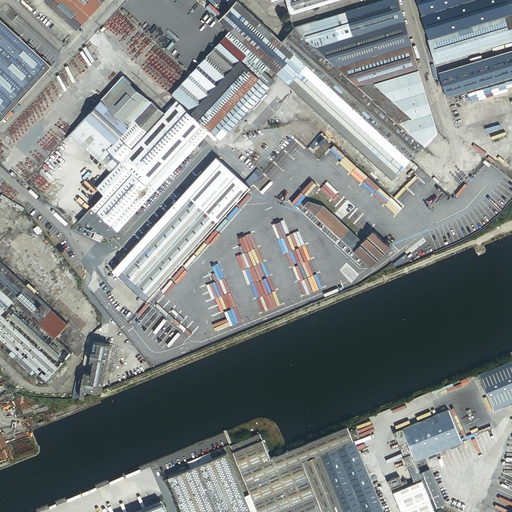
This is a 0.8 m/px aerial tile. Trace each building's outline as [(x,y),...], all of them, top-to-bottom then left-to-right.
[(101,1),(99,0),(43,0),(75,29),(101,1)] [(280,40),(235,0),(230,0),(227,5),(229,7),(218,19),(275,72),(293,52),(280,40)] [(270,0),(271,0),(285,0),(289,13),(333,0),(270,0)] [(336,67),(410,44),(396,0),(385,0),(293,28),(329,60),(336,67)] [(416,0),(428,38),(511,13),(511,0),(416,0)] [(511,0),(511,13),(511,17),(511,48),(438,72),(446,96),(511,75),(511,0)] [(511,39),(511,17),(511,13),(428,38),(436,63),(511,39)] [(0,19),(0,119),(50,65),(0,19)] [(293,28),(280,40),(293,52),(316,73),(329,61),(329,60),(293,28)] [(228,30),(224,35),(235,44),(263,71),(266,68),(267,66),(228,30)] [(224,35),(219,40),(230,50),(235,44),(224,35)] [(175,99),(209,130),(263,71),(235,44),(230,50),(219,40),(170,94),(175,99)] [(418,68),(410,44),(336,67),(358,86),(418,68)] [(316,73),(293,52),(275,72),(391,178),(409,159),(316,73)] [(316,73),(409,159),(422,145),(397,122),(365,93),(358,86),(336,67),(329,60),(329,61),(316,73)] [(418,68),(358,86),(365,93),(420,77),(418,68)] [(263,71),(209,130),(219,139),(274,80),(266,73),(263,71)] [(163,112),(122,76),(84,117),(112,142),(132,119),(146,131),(163,112)] [(420,77),(365,93),(397,122),(431,111),(420,77)] [(200,140),(209,130),(175,99),(163,112),(146,131),(132,119),(112,142),(106,149),(119,161),(112,169),(97,185),(104,192),(91,206),(117,230),(195,144),(200,140)] [(422,145),(436,128),(431,111),(397,122),(422,145)] [(112,142),(84,117),(71,131),(112,169),(119,161),(106,149),(112,142)] [(218,220),(249,186),(215,156),(172,203),(178,209),(191,195),(218,220)] [(23,207),(0,193),(0,198),(21,210),(23,207)] [(144,300),(218,220),(191,195),(178,209),(172,203),(111,270),(144,300)] [(352,250),(362,240),(324,205),(308,200),(304,204),(352,250)] [(371,229),(362,240),(352,250),(370,266),(389,245),(371,229)] [(60,261),(55,265),(58,269),(63,265),(60,261)] [(0,344),(2,342),(10,349),(11,350),(13,352),(15,354),(12,358),(28,373),(32,369),(34,371),(33,372),(36,374),(37,373),(44,380),(69,352),(54,338),(37,322),(50,308),(0,262),(0,344)] [(67,324),(50,308),(37,322),(54,338),(67,324)] [(79,395),(84,396),(85,390),(95,391),(101,389),(109,343),(96,341),(93,341),(89,361),(92,362),(90,372),(88,372),(88,371),(86,371),(86,372),(82,372),(80,381),(81,381),(79,395)] [(493,409),(511,401),(511,358),(478,373),(493,409)] [(393,431),(407,465),(413,479),(423,475),(436,507),(443,504),(428,468),(420,472),(417,473),(413,462),(415,461),(462,441),(448,408),(399,429),(393,431)] [(350,430),(348,424),(284,451),(300,490),(258,508),(259,511),(386,511),(379,494),(361,451),(360,452),(354,438),(355,437),(352,429),(350,430)] [(300,490),(284,451),(271,456),(261,431),(231,443),(251,492),(258,508),(300,490)] [(384,492),(366,449),(361,451),(379,494),(384,492)] [(189,467),(167,476),(181,511),(250,511),(244,495),(226,452),(211,458),(189,467)] [(209,452),(187,461),(189,467),(211,458),(209,452)] [(511,472),(501,467),(495,479),(511,485),(511,472)] [(398,475),(387,480),(391,488),(397,485),(398,487),(402,485),(401,482),(398,475)] [(434,511),(433,510),(421,480),(393,491),(401,511),(434,511)] [(476,511),(511,511),(511,510),(511,490),(491,481),(476,511)] [(251,492),(244,495),(250,511),(259,511),(258,508),(251,492)] [(384,492),(379,494),(386,511),(393,511),(387,497),(386,497),(384,492)] [(165,511),(162,503),(139,511),(165,511)]
